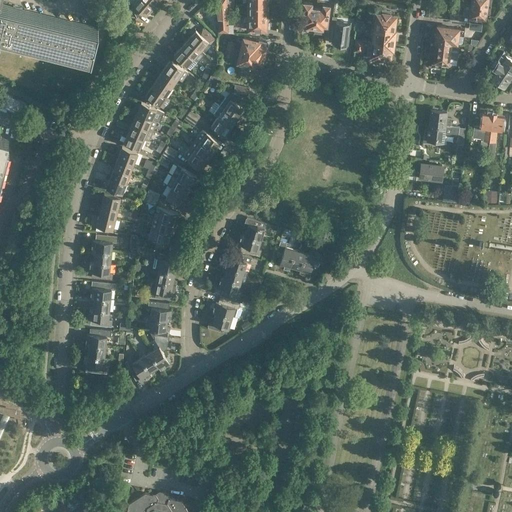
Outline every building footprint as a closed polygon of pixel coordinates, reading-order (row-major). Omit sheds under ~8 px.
[(88,11),(99,5),(95,0),(94,0),(85,5),(88,11)] [(152,7),(144,0),(135,0),(132,4),(133,4),(131,7),(137,18),(142,12),(145,15),(152,7)] [(217,0),(218,24),(229,24),(228,9),(230,9),(229,3),(229,0),(217,0)] [(314,32),(317,7),(311,6),(312,2),(303,1),(303,22),(307,22),(306,25),(307,26),(307,31),(314,32)] [(13,9),(12,9),(0,6),(0,4),(0,3),(0,2),(0,34),(1,34),(1,32),(91,55),(97,30),(22,11),(22,8),(14,6),(13,9)] [(463,14),(450,12),(450,19),(456,19),(467,21),(469,21),(470,17),(476,18),(476,16),(486,18),(487,12),(490,13),(491,5),(471,2),(471,4),(466,3),(464,3),(463,14)] [(317,7),(314,32),(321,33),(322,27),(323,27),(324,24),(327,25),(330,4),(323,3),(322,8),(317,7)] [(267,4),(248,4),(248,17),(267,17),(267,4)] [(99,5),(88,11),(91,16),(101,10),(99,5)] [(376,12),(375,19),(374,27),(394,29),(396,14),(390,13),(390,12),(382,11),(382,13),(376,12)] [(350,22),(337,21),(337,16),(333,16),(332,24),(335,25),(332,42),(348,44),(350,29),(350,22)] [(267,17),(248,17),(244,17),(244,21),(248,21),(248,29),(267,29),(267,17)] [(467,21),(456,19),(456,23),(467,24),(466,28),(474,29),(475,23),(467,22),(467,21)] [(229,32),(233,32),(233,24),(230,23),(229,24),(218,24),(219,30),(229,32)] [(437,39),(459,42),(463,43),(464,35),(465,28),(438,25),(437,32),(435,33),(434,36),(436,38),(436,39),(437,40),(437,39)] [(394,29),(374,27),(373,40),(394,43),(396,29),(394,29)] [(211,43),(215,39),(203,28),(199,32),(196,30),(189,38),(201,49),(209,41),(211,43)] [(240,49),(264,55),(266,45),(267,45),(268,43),(267,42),(267,41),(256,38),(255,40),(243,37),(240,49)] [(200,56),(203,53),(203,51),(201,49),(189,38),(181,46),(194,57),(196,55),(198,56),(200,56)] [(356,38),(355,44),(354,51),(359,51),(360,49),(367,50),(366,55),(373,56),(373,57),(382,58),(382,57),(388,58),(390,59),(392,57),(392,55),(391,54),(392,49),(393,49),(394,43),(373,40),(356,38)] [(437,39),(437,40),(437,42),(435,43),(435,46),(436,47),(434,60),(436,61),(435,65),(441,66),(442,62),(448,62),(449,58),(457,59),(459,42),(437,39)] [(191,69),(198,61),(194,57),(181,46),(174,55),(187,66),(188,65),(191,69)] [(261,65),(264,55),(240,49),(237,61),(249,64),(249,66),(260,69),(262,68),(262,66),(261,65)] [(511,58),(504,53),(500,60),(499,60),(498,60),(496,58),(491,65),(494,67),(494,68),(495,68),(494,68),(501,73),(503,69),(506,70),(508,67),(511,69),(511,58)] [(170,59),(164,68),(178,78),(182,81),(188,71),(170,59)] [(501,73),(494,68),(489,76),(490,76),(488,79),(494,84),(497,80),(506,86),(511,76),(511,69),(508,67),(506,70),(503,69),(501,73)] [(164,68),(158,77),(172,87),(178,78),(164,68)] [(158,77),(152,86),(166,96),(172,87),(158,77)] [(233,92),(247,98),(249,87),(235,84),(233,92)] [(166,96),(152,86),(145,95),(164,108),(170,99),(166,96)] [(237,117),(238,117),(244,108),(241,106),(247,98),(233,92),(230,90),(219,105),(237,117)] [(137,112),(158,121),(163,111),(141,102),(137,112)] [(231,126),(237,117),(219,105),(213,113),(217,116),(231,126)] [(181,117),(183,115),(187,110),(183,107),(177,115),(181,117)] [(450,125),(451,117),(447,116),(448,110),(431,108),(430,122),(450,125)] [(188,114),(198,121),(201,116),(191,109),(188,114)] [(480,152),(488,154),(490,141),(493,112),(490,111),(490,112),(483,111),(483,112),(480,111),(479,118),(482,119),(481,126),(475,125),(473,136),(483,137),(482,140),(481,140),(480,152)] [(133,122),(154,131),(158,121),(137,112),(133,122)] [(501,131),(503,114),(496,113),(496,112),(493,112),(490,141),(488,154),(488,158),(494,159),(497,130),(501,131)] [(194,126),(198,121),(188,114),(184,119),(194,126)] [(231,126),(217,116),(211,125),(225,135),(231,126)] [(129,132),(144,138),(149,141),(154,131),(133,122),(129,132)] [(459,136),(460,126),(450,125),(430,122),(429,128),(427,128),(427,129),(425,129),(423,141),(435,143),(436,140),(443,141),(444,134),(459,136)] [(463,145),(464,137),(466,127),(460,126),(459,136),(458,139),(457,144),(463,145)] [(140,148),(144,138),(129,132),(124,142),(140,148)] [(200,141),(214,151),(220,142),(206,132),(200,141)] [(0,183),(1,178),(7,155),(9,149),(6,149),(9,138),(0,136),(0,183)] [(189,147),(207,160),(214,151),(200,141),(195,138),(189,147)] [(164,151),(175,157),(178,152),(168,145),(164,151)] [(119,157),(134,163),(138,152),(122,146),(118,156),(119,157)] [(201,169),(207,160),(189,147),(183,156),(201,169)] [(172,162),(175,157),(164,151),(161,155),(172,162)] [(130,173),(134,163),(119,157),(118,156),(114,166),(130,173)] [(440,180),(442,165),(422,163),(420,178),(440,180)] [(197,175),(187,170),(178,165),(173,174),(177,177),(191,185),(197,175)] [(114,166),(110,176),(126,183),(130,173),(114,166)] [(162,177),(152,172),(150,177),(160,181),(162,177)] [(126,183),(110,176),(106,187),(122,193),(126,183)] [(186,194),(191,185),(177,177),(172,186),(186,194)] [(457,194),(457,190),(458,186),(445,185),(444,193),(457,194)] [(181,204),(186,194),(172,186),(166,196),(181,204)] [(146,194),(158,199),(160,193),(148,189),(146,194)] [(102,203),(118,207),(121,197),(104,193),(102,203)] [(456,202),(457,194),(444,193),(443,200),(456,202)] [(156,205),(158,199),(146,194),(144,200),(156,205)] [(118,207),(102,203),(99,214),(116,218),(118,207)] [(157,206),(154,217),(175,222),(178,212),(157,206)] [(116,218),(99,214),(96,225),(113,228),(116,218)] [(175,222),(154,217),(152,227),(156,229),(173,233),(175,222)] [(265,228),(266,222),(247,217),(244,227),(246,227),(247,229),(246,234),(255,237),(255,239),(260,240),(264,227),(265,228)] [(173,233),(156,229),(154,239),(157,240),(156,246),(165,248),(166,243),(170,244),(173,233)] [(105,250),(112,250),(112,242),(117,242),(117,235),(96,233),(95,240),(93,239),(92,250),(105,251),(105,250)] [(255,237),(246,234),(242,233),(239,244),(241,244),(240,250),(260,256),(261,250),(258,249),(260,240),(255,239),(255,237)] [(291,254),(293,248),(285,246),(286,242),(280,240),(276,251),(282,253),(279,265),(289,268),(293,255),(291,254)] [(307,252),(293,248),(291,254),(293,255),(289,268),(292,269),(292,267),(294,266),(299,268),(302,258),(305,259),(307,252)] [(105,251),(92,250),(91,253),(93,253),(94,255),(93,260),(91,260),(91,261),(103,262),(103,263),(110,263),(112,250),(105,250),(105,251)] [(237,268),(244,270),(246,261),(250,263),(252,256),(232,250),(230,256),(227,255),(224,266),(236,269),(237,268)] [(302,258),(299,268),(299,271),(309,274),(310,272),(315,274),(322,253),(316,251),(315,255),(307,252),(305,259),(302,258)] [(177,263),(178,257),(158,253),(156,259),(154,259),(152,267),(159,268),(166,270),(165,271),(175,273),(178,274),(180,263),(177,263)] [(103,262),(91,261),(90,271),(92,271),(91,277),(112,280),(113,273),(109,273),(110,263),(103,263),(103,262)] [(236,269),(224,266),(223,269),(225,270),(226,271),(224,277),(233,280),(233,281),(240,283),(244,270),(237,268),(236,269)] [(159,268),(156,282),(163,283),(163,282),(176,284),(176,281),(175,281),(174,279),(175,273),(165,271),(166,270),(159,268)] [(233,280),(224,277),(221,276),(218,287),(220,287),(219,293),(239,299),(241,293),(237,292),(240,283),(233,281),(233,280)] [(91,287),(90,297),(104,299),(104,297),(110,298),(111,289),(115,290),(116,283),(94,281),(93,287),(91,287)] [(163,283),(156,282),(154,290),(150,290),(149,296),(170,300),(171,294),(173,295),(176,284),(163,282),(163,283)] [(240,302),(220,296),(218,302),(216,302),(213,312),(216,313),(225,316),(226,314),(232,316),(232,315),(235,316),(237,308),(238,309),(240,302)] [(104,299),(90,297),(90,301),(92,301),(93,303),(92,309),(102,310),(102,311),(109,311),(110,298),(104,297),(104,299)] [(148,300),(148,303),(148,307),(152,307),(151,316),(158,317),(157,318),(167,319),(170,320),(171,309),(169,308),(169,302),(148,300)] [(102,310),(92,309),(89,308),(88,319),(90,319),(89,325),(111,327),(112,320),(108,320),(109,311),(102,311),(102,310)] [(12,315),(20,318),(22,312),(14,309),(12,315)] [(225,316),(216,313),(215,318),(212,319),(211,319),(208,328),(221,332),(222,327),(228,329),(232,316),(226,314),(225,316)] [(158,317),(151,316),(149,329),(156,330),(156,335),(168,337),(169,327),(167,327),(166,325),(167,319),(157,318),(158,317)] [(86,334),(85,344),(99,345),(99,344),(106,345),(106,336),(110,336),(111,330),(89,328),(89,334),(86,334)] [(161,369),(170,363),(162,350),(167,347),(168,337),(156,335),(155,340),(159,347),(152,351),(156,357),(154,358),(159,366),(161,369)] [(99,345),(85,344),(85,348),(86,348),(88,350),(87,355),(98,356),(97,357),(104,358),(106,345),(99,344),(99,345)] [(156,357),(152,351),(140,358),(144,364),(145,363),(152,374),(154,373),(153,371),(154,369),(159,366),(154,358),(156,357)] [(98,356),(87,355),(84,355),(83,365),(85,365),(85,372),(106,374),(107,367),(103,367),(104,358),(97,357),(98,356)] [(144,364),(140,358),(133,362),(131,359),(125,362),(136,380),(141,377),(143,380),(152,374),(145,363),(144,364)] [(189,511),(182,500),(171,498),(168,500),(168,501),(158,499),(158,498),(156,495),(146,492),(129,503),(126,511),(189,511)]
